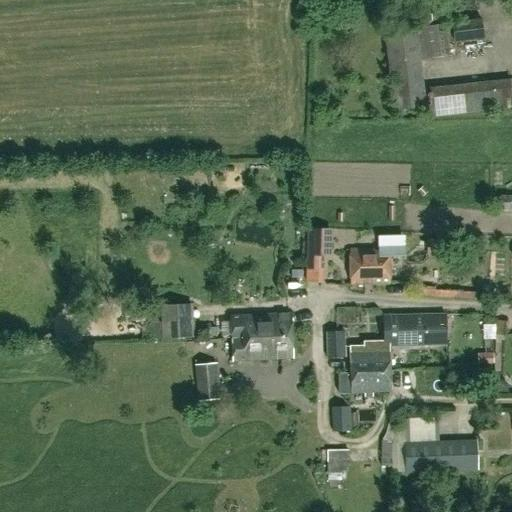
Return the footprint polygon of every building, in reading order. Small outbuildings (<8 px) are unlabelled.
[(511,108),(511,82),(511,78),(425,88),(420,60),(450,56),(448,41),(483,37),(481,20),(384,31),(395,111),(426,107),(427,118),(511,108)] [(511,208),(511,195),(501,196),(500,209),(511,208)] [(271,210),(271,221),(293,219),(292,209),(271,210)] [(322,255),(323,255),(324,230),(308,229),(307,255),(322,255)] [(389,284),(389,257),(404,257),(404,240),(379,240),(380,250),(350,250),(351,284),(389,284)] [(422,255),(436,256),(437,242),(423,241),(422,255)] [(192,336),(191,304),(161,306),(162,337),(192,336)] [(373,329),(372,310),(338,311),(339,330),(373,329)] [(292,337),(291,314),(230,316),(231,339),(242,338),(292,337)] [(445,345),(445,315),(383,316),(384,341),(362,341),(363,346),(348,346),(349,373),(389,372),(389,346),(445,345)] [(151,338),(162,337),(161,323),(150,323),(151,338)] [(345,358),(345,331),(327,331),(328,359),(345,358)] [(293,358),(292,337),(242,338),(231,339),(232,361),(293,358)] [(493,353),(477,354),(478,364),(493,363),(493,353)] [(219,399),(216,363),(209,363),(209,359),(195,360),(195,364),(194,364),(197,401),(219,399)] [(249,385),(249,403),(292,404),(293,365),(231,364),(231,385),(249,385)] [(390,392),(389,372),(349,373),(337,374),(337,394),(390,392)] [(348,414),(348,407),(332,407),(333,431),(349,431),(349,428),(348,414)] [(356,414),(348,414),(349,428),(357,427),(356,414)] [(478,469),(477,440),(438,442),(437,416),(403,418),(404,419),(397,419),(398,432),(392,432),(392,439),(398,439),(398,442),(390,442),(392,473),(478,469)] [(349,462),(348,450),(327,451),(327,450),(321,450),(321,461),(327,460),(327,472),(341,471),(341,463),(349,462)]
